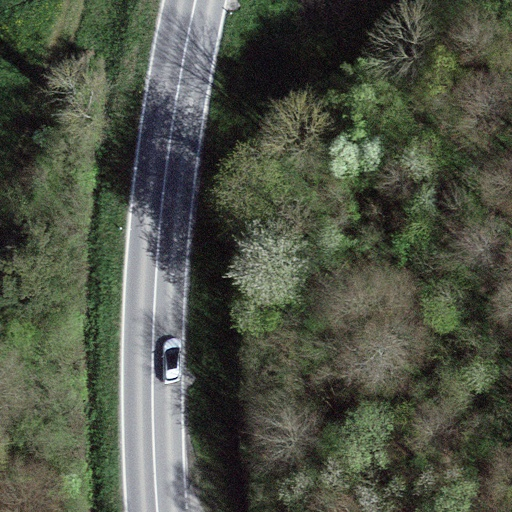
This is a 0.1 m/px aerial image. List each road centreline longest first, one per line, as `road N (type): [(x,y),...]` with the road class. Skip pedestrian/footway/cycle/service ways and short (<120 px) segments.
road 1 (secondary): [(159,511),(153,356),(165,171),(196,0)]
road 2 (track): [(67,0),(0,214)]
